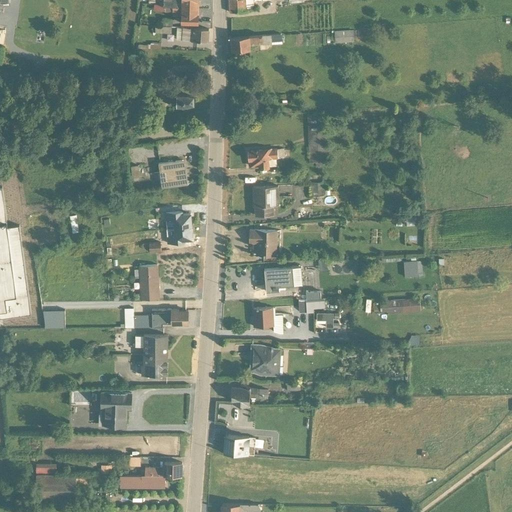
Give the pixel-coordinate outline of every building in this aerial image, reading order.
[(228,0),(230,12),(256,10),(256,7),(255,7),(255,6),(253,6),(253,0),(228,0)] [(180,24),(198,24),(199,13),(197,13),(198,7),(162,6),(163,4),(153,4),(153,11),(172,12),(172,16),(181,16),(180,24)] [(172,18),(161,18),(161,26),(172,27),(172,18)] [(181,39),(181,40),(207,41),(208,29),(176,27),(176,39),(181,39)] [(353,30),(334,31),(335,43),(354,42),(354,38),(356,38),(356,31),(353,31),(353,30)] [(231,37),(232,50),(233,50),(233,58),(243,57),(243,49),(250,49),(250,44),(262,43),(262,44),(282,43),(281,34),(231,37)] [(170,104),(194,105),(195,94),(170,93),(170,104)] [(322,115),(307,115),(308,163),(317,162),(317,167),(322,167),(322,162),(328,162),(326,114),(322,115)] [(250,159),(250,166),(258,165),(258,168),(269,167),(269,166),(272,166),(272,159),(277,158),(277,156),(284,156),(283,148),(248,151),(249,160),(250,159)] [(158,163),(161,187),(185,184),(182,160),(158,163)] [(130,166),(132,178),(139,177),(138,165),(130,166)] [(19,166),(8,168),(14,201),(25,199),(19,166)] [(309,180),(309,195),(325,195),(325,180),(309,180)] [(254,206),(254,215),(273,215),(273,205),(279,205),(278,185),(252,186),(252,206),(254,206)] [(173,227),(192,224),(191,212),(183,213),(182,210),(164,212),(165,219),(172,219),(173,227)] [(420,213),(406,214),(407,223),(420,222),(420,213)] [(76,215),(69,216),(72,233),(78,232),(76,215)] [(7,224),(6,219),(0,219),(0,257),(23,255),(19,223),(7,224)] [(166,239),(167,243),(184,242),(184,240),(193,239),(192,224),(173,227),(167,228),(167,235),(166,235),(166,236),(165,236),(165,239),(166,239)] [(277,230),(249,229),(248,243),(256,244),(255,255),(276,255),(277,230)] [(160,242),(142,244),(143,249),(149,249),(149,252),(161,251),(160,242)] [(395,254),(395,270),(415,270),(415,254),(395,254)] [(0,316),(30,313),(23,255),(0,257),(0,316)] [(318,259),(319,269),(329,268),(328,259),(318,259)] [(139,298),(140,300),(159,299),(158,264),(138,265),(139,298)] [(264,268),(266,291),(285,289),(285,286),(302,284),(300,266),(264,268)] [(305,289),(306,297),(320,296),(320,288),(305,289)] [(375,293),(376,308),(422,306),(421,291),(375,293)] [(298,298),(299,309),(313,308),(313,305),(325,304),(325,296),(320,296),(306,297),(298,298)] [(272,307),(252,308),(253,326),(273,325),(273,330),(283,330),(282,315),(275,315),(274,307),(272,307)] [(45,327),(66,326),(66,308),(45,309),(45,327)] [(133,315),(134,327),(162,326),(162,324),(189,324),(188,310),(178,310),(178,308),(151,308),(151,315),(133,315)] [(333,309),(317,309),(316,319),(326,319),(326,324),(339,324),(339,319),(333,319),(333,309)] [(143,335),(135,335),(135,346),(143,346),(143,355),(167,355),(168,335),(143,334),(143,335)] [(281,345),(250,343),(249,370),(279,372),(281,345)] [(141,364),(141,374),(167,374),(167,355),(143,355),(143,364),(141,364)] [(299,378),(287,378),(287,387),(299,386),(299,378)] [(232,386),(232,401),(249,401),(249,394),(267,395),(268,386),(241,385),(240,387),(232,386)] [(101,409),(101,425),(126,426),(126,410),(131,410),(132,394),(132,392),(101,391),(100,409),(101,409)] [(225,431),(224,449),(254,451),(255,434),(254,433),(225,431)] [(140,457),(128,457),(128,466),(140,466),(140,457)] [(181,476),(181,462),(163,462),(162,467),(144,467),(144,469),(140,470),(140,475),(163,475),(181,476)] [(55,474),(55,464),(36,464),(36,474),(55,474)] [(97,468),(97,473),(111,473),(111,465),(101,465),(100,468),(97,468)] [(36,474),(36,502),(75,503),(76,488),(84,488),(84,490),(88,490),(88,475),(55,474),(36,474)] [(140,475),(119,474),(120,486),(163,486),(163,475),(140,475)] [(260,507),(260,503),(258,503),(258,501),(222,500),(221,511),(244,511),(245,507),(260,507)]
